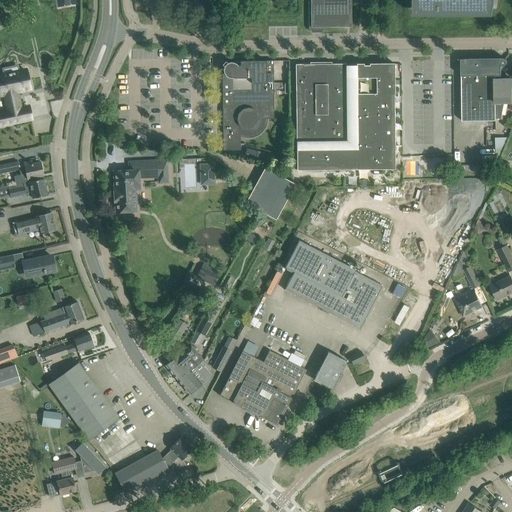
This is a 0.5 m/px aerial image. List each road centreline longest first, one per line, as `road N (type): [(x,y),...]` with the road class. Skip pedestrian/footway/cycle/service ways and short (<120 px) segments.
road 1 (tertiary): [(237,468),(178,411),(109,312),(77,206),(72,155),(80,108)]
road 2 (unclassified): [(511,42),(212,46),(114,29)]
road 3 (unclassified): [(255,483),(316,418),(511,320)]
road 4 (unclassified): [(99,511),(237,468)]
